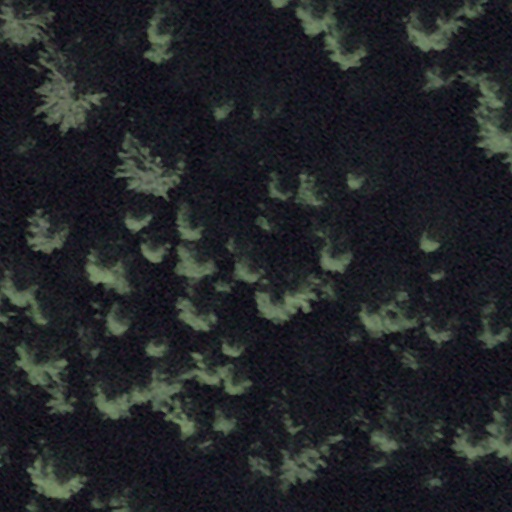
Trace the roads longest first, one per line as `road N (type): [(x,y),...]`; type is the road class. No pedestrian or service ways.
road 1 (track): [(511,259),(229,0)]
road 2 (track): [(0,398),(162,452),(268,511)]
